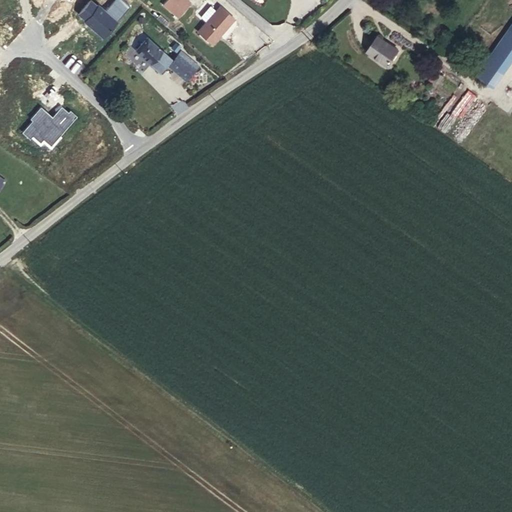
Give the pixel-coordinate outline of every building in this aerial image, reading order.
[(189,0),(163,0),(162,1),(176,14),(189,0)] [(244,0),(246,2),(262,11),(268,0),(244,0)] [(234,21),(221,8),(195,33),(209,47),(229,27),(228,26),(234,21)] [(511,25),(478,74),(489,82),(511,48),(511,25)] [(399,40),(378,26),(366,43),(387,57),(399,40)] [(166,53),(147,34),(135,47),(153,66),(166,53)] [(194,69),(197,66),(181,50),(178,53),(194,69)] [(157,70),(170,57),(166,53),(153,66),(157,70)] [(184,79),(194,69),(178,53),(167,64),(184,79)] [(85,148),(79,140),(60,153),(66,161),(85,148)]
